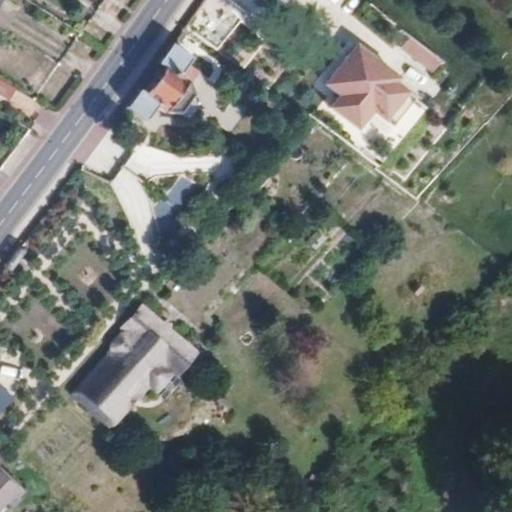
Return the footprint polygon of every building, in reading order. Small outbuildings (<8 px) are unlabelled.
[(162,65),(141,94),(136,90),(124,106),(143,120),(155,104),(161,109),(177,112),(190,93),(184,82),(176,75),(188,58),(170,43),(156,61),(162,65)] [(412,94),(354,46),(323,84),(336,94),(327,105),(355,128),(368,111),(386,126),(412,94)] [(17,90),(0,79),(0,92),(11,99),(17,90)] [(171,378),(190,357),(137,309),(119,327),(126,334),(124,336),(122,336),(119,336),(110,346),(112,353),(70,399),(106,430),(162,369),(171,378)] [(0,386),(0,411),(13,397),(0,386)] [(0,503),(12,490),(0,479),(0,503)]
